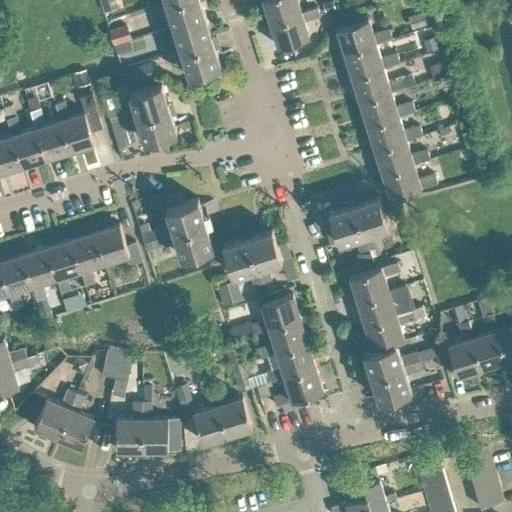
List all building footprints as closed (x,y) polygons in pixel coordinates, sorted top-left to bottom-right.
[(100,0),(104,9),(119,4),(117,0),(100,0)] [(149,0),(153,12),(169,7),(179,38),(163,43),(168,60),(184,55),(189,71),(221,61),(219,55),(233,51),(231,46),(217,50),(201,0),(149,0)] [(301,9),(301,8),(298,0),(264,0),(270,19),(301,9)] [(335,6),(333,0),(324,0),(322,1),(325,9),(335,6)] [(301,9),(270,19),(278,43),(309,33),(304,17),(320,12),(317,3),(301,8),(301,9)] [(414,25),(429,20),(425,8),(410,13),(414,25)] [(376,40),(392,35),(389,26),(373,31),(368,15),(337,25),(345,49),(376,40)] [(114,41),(132,35),(127,21),(109,27),(114,41)] [(381,55),(376,40),(345,49),(352,73),(383,64),(384,64),(400,59),(397,50),(381,55)] [(131,82),(156,74),(151,58),(127,66),(131,82)] [(388,79),(384,64),(383,64),(352,73),(360,97),(391,88),(391,89),(407,83),(404,74),(388,79)] [(89,80),(85,66),(72,70),(77,83),(89,80)] [(122,118),(169,104),(161,79),(130,89),(135,105),(108,113),(111,122),(122,118)] [(396,103),(391,89),(391,88),(360,97),(367,122),(399,112),(399,113),(415,108),(412,98),(396,103)] [(60,116),(70,147),(94,139),(91,128),(102,125),(92,90),(80,94),(84,108),(69,113),(64,97),(55,100),(60,116)] [(40,105),(37,96),(33,94),(27,96),(31,108),(36,124),(36,123),(46,155),(70,147),(60,116),(45,121),(40,105)] [(122,118),(111,122),(118,144),(132,140),(128,126),(141,122),(148,146),(164,141),(161,133),(177,128),(175,122),(189,118),(187,113),(173,117),(169,104),(122,118)] [(36,123),(36,124),(21,128),(16,112),(7,115),(12,131),(22,162),(46,155),(36,123)] [(403,127),(399,113),(399,112),(367,122),(375,146),(406,136),(406,137),(422,132),(419,122),(403,127)] [(12,131),(0,134),(0,168),(22,162),(12,131)] [(411,151),(406,137),(406,136),(375,146),(383,170),(414,160),(414,161),(430,156),(427,146),(411,151)] [(418,175),(414,161),(414,160),(383,170),(390,194),(437,180),(434,170),(418,175)] [(334,222),(326,225),(331,241),(355,233),(360,249),(377,243),(372,227),(388,222),(378,191),(340,203),(336,190),(331,191),(335,205),(329,207),(334,222)] [(172,221),(156,226),(161,243),(177,238),(182,254),(213,244),(201,205),(215,201),(214,196),(200,201),(198,195),(182,200),(180,191),(164,196),(172,221)] [(261,228),(223,240),(233,271),(249,266),(254,282),(271,277),(266,261),(290,253),(285,238),(277,240),(272,225),(266,226),(262,213),(257,214),(261,228)] [(129,251),(126,241),(120,220),(95,227),(105,258),(104,259),(109,275),(119,272),(113,256),(129,251)] [(89,263),(104,259),(105,258),(95,227),(71,235),(80,266),(85,282),(94,279),(89,263)] [(65,271),(80,266),(71,235),(47,242),(56,274),(61,290),(70,287),(65,271)] [(126,241),(129,251),(132,261),(141,258),(135,238),(126,241)] [(41,278),(56,274),(47,242),(23,250),(32,281),(32,282),(37,297),(46,294),(41,278)] [(17,286),(32,281),(23,250),(0,256),(0,261),(8,289),(13,305),(22,302),(17,286)] [(397,258),(350,273),(358,297),(389,287),(384,272),(400,267),(397,258)] [(0,291),(8,289),(0,261),(0,291)] [(224,303),(243,297),(236,276),(217,283),(224,303)] [(389,287),(358,297),(365,321),(396,311),(392,296),(408,291),(405,282),(389,287)] [(270,325),(301,315),(293,290),(262,300),(267,316),(251,321),(253,330),(270,325)] [(483,364),(507,357),(498,325),(497,326),(490,302),(481,305),(488,328),(473,333),(483,364)] [(511,303),(507,305),(511,320),(498,325),(507,357),(511,354),(511,303)] [(396,311),(365,321),(373,345),(396,338),(396,339),(404,336),(399,320),(415,315),(412,306),(396,311)] [(261,354),(267,352),(308,339),(301,315),(270,325),(274,340),(258,345),(261,354)] [(473,333),(468,317),(459,320),(464,336),(448,341),(450,346),(441,349),(447,369),(456,366),(458,372),(483,364),(473,333)] [(0,361),(27,353),(25,344),(9,349),(4,333),(0,334),(0,361)] [(376,386),(363,390),(364,395),(378,391),(380,397),(395,392),(399,400),(414,395),(406,371),(422,366),(416,349),(400,354),(396,338),(373,345),(364,347),(376,386)] [(269,378),(285,373),(316,363),(308,339),(267,352),(272,367),(266,369),(269,378)] [(238,388),(250,384),(238,343),(225,347),(238,388)] [(115,374),(121,348),(109,344),(103,371),(115,374)] [(121,348),(115,374),(129,378),(135,351),(121,348)] [(27,353),(0,361),(0,388),(19,383),(19,381),(30,378),(25,364),(40,359),(36,350),(27,353)] [(285,373),(289,388),(273,393),(276,402),(281,401),(284,410),(308,402),(305,393),(323,388),(316,363),(285,373)] [(187,379),(175,383),(182,407),(194,403),(187,379)] [(257,383),(261,394),(271,391),(267,379),(257,383)] [(213,385),(228,432),(252,424),(243,393),(227,398),(222,382),(213,385)] [(57,434),(77,388),(69,384),(62,400),(47,393),(34,423),(57,434)] [(203,439),(228,432),(213,385),(204,387),(210,403),(194,408),(203,439)] [(77,388),(57,434),(81,444),(94,414),(78,408),(84,392),(77,388)] [(143,447),(142,397),(133,397),(133,414),(116,414),(116,447),(143,447)] [(151,414),(151,397),(142,397),(143,447),(180,447),(180,414),(151,414)] [(467,461),(490,454),(487,443),(464,450),(467,461)] [(470,472),(493,465),(490,454),(467,461),(470,472)] [(421,474),(444,467),(441,456),(418,463),(421,474)] [(385,460),(375,463),(378,471),(387,468),(385,460)] [(473,483),(496,476),(493,465),(470,472),(473,483)] [(424,485),(447,478),(444,467),(421,474),(424,485)] [(373,511),(370,502),(386,498),(396,495),(394,489),(385,492),(379,475),(363,480),(367,491),(346,498),(350,511),(373,511)] [(476,494),(499,487),(496,476),(473,483),(476,494)] [(427,496),(450,489),(447,478),(424,485),(427,496)] [(499,487),(476,494),(480,504),(503,498),(499,487)] [(430,507),(453,500),(450,489),(427,496),(430,507)] [(401,511),(397,511),(390,511),(386,498),(370,502),(373,511),(401,511)] [(335,511),(345,509),(342,499),(332,502),(335,511)] [(431,511),(452,511),(456,511),(453,500),(430,507),(431,511)]
